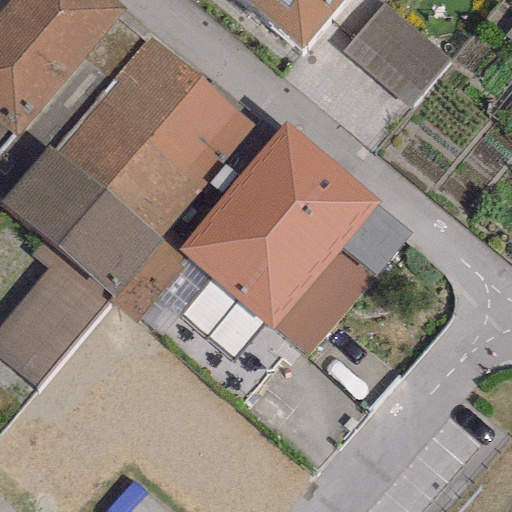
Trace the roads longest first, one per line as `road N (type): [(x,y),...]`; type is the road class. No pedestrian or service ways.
road 1 (unclassified): [(502,304),(285,108),(151,0)]
road 2 (residential): [(502,304),(325,511)]
